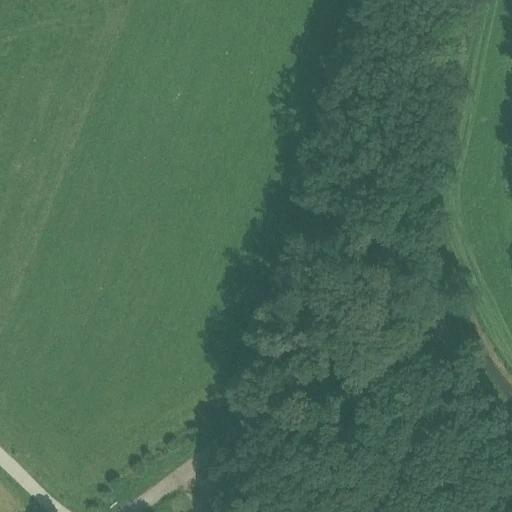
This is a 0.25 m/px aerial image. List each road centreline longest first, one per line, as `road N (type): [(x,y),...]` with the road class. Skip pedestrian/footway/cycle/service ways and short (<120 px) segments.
road 1 (track): [(393,0),(294,375),(133,511)]
road 2 (track): [(393,227),(421,266),(464,381),(500,423)]
